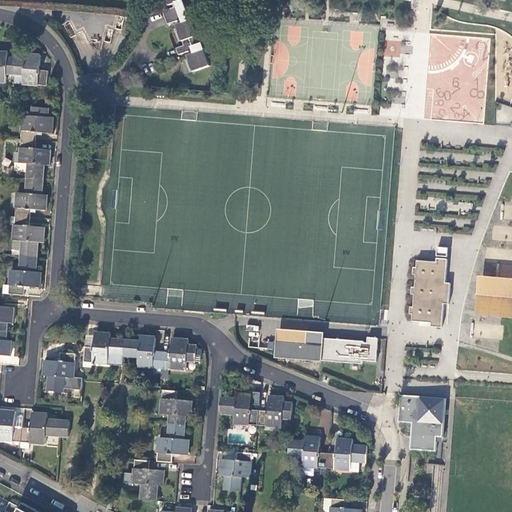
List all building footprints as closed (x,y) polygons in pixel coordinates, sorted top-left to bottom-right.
[(162,11),(165,18),(186,10),(182,0),(181,0),(166,0),(168,5),(172,4),(173,7),(162,11)] [(186,10),(165,18),(167,24),(178,20),(179,23),(175,25),(183,46),(203,38),(202,33),(198,35),(192,19),(189,20),(186,10)] [(203,38),(183,46),(176,48),(178,55),(189,51),(190,54),(186,56),(193,72),(209,66),(201,44),(205,43),(203,38)] [(0,82),(6,83),(7,74),(16,74),(17,59),(8,58),(9,53),(0,52),(0,82)] [(26,60),(17,59),(16,74),(25,75),(24,84),(48,86),(49,71),(40,71),(42,56),(27,54),(26,60)] [(48,118),(49,109),(34,108),(34,117),(24,116),(22,140),(37,141),(38,132),(53,134),(54,118),(48,118)] [(37,150),(37,141),(22,140),(21,153),(17,153),(16,164),(29,165),(28,179),(44,181),(45,166),(50,166),(52,151),(37,150)] [(44,181),(28,179),(27,193),(18,193),(16,217),(31,218),(32,209),(47,211),(48,195),(43,194),(44,181)] [(31,218),(16,217),(16,225),(14,241),(23,242),(23,251),(22,256),(38,258),(39,243),(44,243),(45,228),(31,227),(31,218)] [(23,242),(14,241),(14,251),(23,251),(23,242)] [(436,247),(435,256),(446,257),(447,248),(436,247)] [(38,258),(22,256),(21,271),(12,270),(11,286),(10,294),(26,295),(26,287),(41,288),(42,272),(37,272),(38,258)] [(435,262),(417,261),(416,268),(413,268),(413,274),(415,274),(415,287),(411,287),(411,294),(414,295),(413,307),(410,307),(410,314),(413,315),(413,322),(432,323),(432,327),(443,327),(444,304),(450,304),(451,283),(445,282),(446,259),(435,258),(435,262)] [(511,279),(480,278),(478,313),(511,315),(511,279)] [(0,331),(7,332),(8,324),(13,324),(14,308),(0,307),(0,331)] [(7,332),(0,331),(0,356),(10,358),(12,342),(6,341),(7,332)] [(322,361),(323,340),(323,334),(279,332),(277,359),(322,361)] [(85,347),(84,362),(109,365),(124,366),(124,357),(126,341),(111,340),(112,334),(95,333),(95,336),(94,348),(85,347)] [(95,336),(87,336),(85,347),(94,348),(95,336)] [(140,342),(126,341),(124,357),(138,358),(138,367),(162,369),(163,353),(154,353),(155,338),(140,337),(140,342)] [(323,340),(322,361),(363,364),(363,361),(377,361),(379,338),(368,337),(368,343),(364,343),(364,342),(323,340)] [(172,354),(163,353),(162,369),(186,371),(187,361),(196,362),(197,347),(188,346),(189,340),(173,339),(172,354)] [(83,378),(74,377),(76,354),(61,353),(60,361),(46,360),(44,376),(50,376),(49,391),(64,392),(64,389),(81,390),(82,381),(83,378)] [(178,401),(179,392),(164,391),(162,415),(171,416),(171,424),(186,426),(187,417),(192,417),(193,402),(178,401)] [(222,398),(221,414),(235,415),(234,424),(259,426),(260,411),(251,410),(253,395),(237,394),(236,399),(222,398)] [(401,422),(414,423),(420,423),(420,430),(414,430),(413,449),(438,451),(439,436),(445,437),(447,397),(402,395),(402,405),(401,422)] [(260,411),(259,426),(283,428),(283,419),(292,420),(293,404),(284,403),(285,398),(269,397),(268,412),(260,411)] [(0,440),(22,442),(23,427),(15,427),(16,412),(0,410),(0,414),(0,440)] [(46,435),(61,437),(63,421),(48,420),(48,414),(33,413),(32,428),(23,427),(22,442),(46,444),(46,435)] [(63,421),(61,437),(69,437),(70,422),(63,421)] [(185,440),(186,426),(171,424),(170,438),(160,438),(158,462),(173,463),(174,455),(189,456),(190,440),(185,440)] [(511,511),(511,433),(511,435),(486,434),(485,440),(473,439),(469,496),(488,497),(487,511),(511,511)] [(290,441),(290,453),(289,457),(304,458),(303,467),(323,468),(328,469),(328,454),(320,453),(321,438),(305,437),(305,442),(290,441)] [(337,454),(328,454),(328,469),(351,471),(352,461),(366,462),(367,447),(353,446),(353,440),(338,439),(337,454)] [(226,451),(225,460),(238,461),(238,452),(226,451)] [(253,453),(238,452),(238,461),(225,460),(222,460),(221,475),(226,476),(225,490),(240,492),(242,477),(252,478),(253,453)] [(151,461),(136,460),(135,474),(128,473),(127,483),(134,484),(143,484),(142,500),(158,501),(159,486),(164,486),(165,471),(150,470),(151,461)] [(333,499),(326,498),(325,507),(333,507),(333,499)] [(347,509),(348,500),(333,499),(333,507),(332,511),(362,511),(363,510),(347,509)] [(42,511),(25,503),(19,511),(42,511)]
